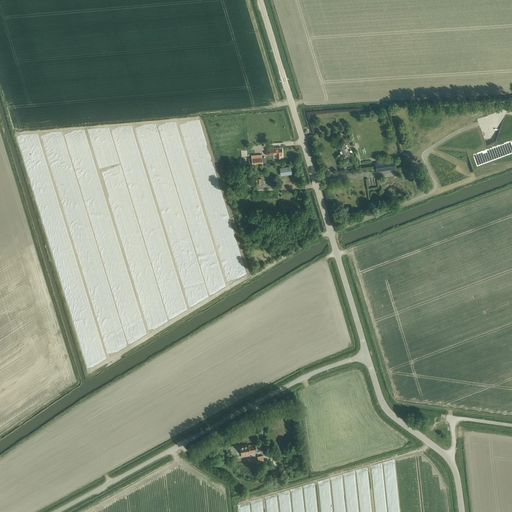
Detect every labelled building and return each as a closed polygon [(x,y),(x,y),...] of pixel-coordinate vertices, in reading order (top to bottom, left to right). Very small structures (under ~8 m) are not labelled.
[(490,144),(472,150),(478,168),(496,162),(496,161),(511,159),(511,139),(491,146),(490,144)] [(342,157),(350,154),(344,143),(337,146),(342,157)] [(269,154),(273,154),(274,158),(282,157),(282,153),(281,147),(269,149),(269,152),(266,152),(266,155),(269,155),(269,154)] [(394,169),(396,169),(395,160),(375,163),(376,171),(394,168),(394,169)] [(279,168),(280,176),(291,174),(290,167),(279,168)] [(240,446),(241,454),(250,453),(250,452),(256,450),(255,444),(248,445),(248,444),(240,446)]
